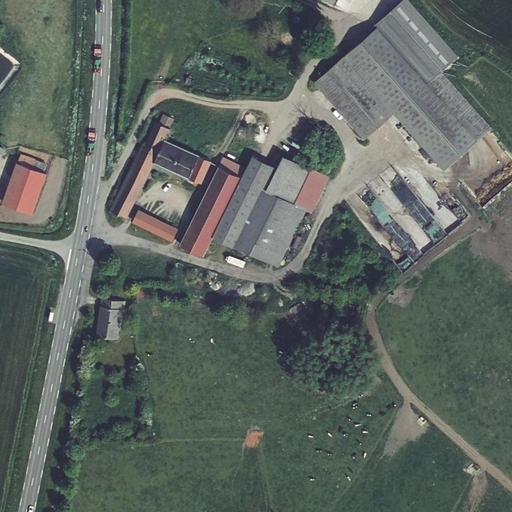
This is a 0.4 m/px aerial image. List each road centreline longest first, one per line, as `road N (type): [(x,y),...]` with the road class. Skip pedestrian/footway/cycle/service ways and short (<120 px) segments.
road 1 (track): [(86,207),(106,231),(139,244),(253,278),(281,277),(304,253),(353,160),(349,136),(328,112),(287,108)]
road 2 (track): [(304,0),(347,19),(287,108),(165,92),(155,97),(117,175),(86,207)]
road 3 (tertiary): [(78,251),(26,511)]
road 4 (tertiary): [(103,0),(98,120),(78,251)]
